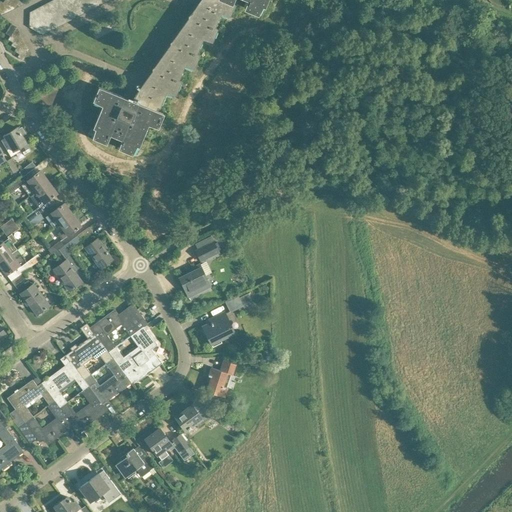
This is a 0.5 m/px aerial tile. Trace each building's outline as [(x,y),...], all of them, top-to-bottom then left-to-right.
[(8,0),(4,0),(2,3),(10,7),(10,8),(12,10),(15,5),(16,5),(8,0)] [(82,0),(76,3),(86,9),(88,11),(91,6),(92,6),(82,0)] [(92,0),(82,0),(92,6),(91,6),(94,8),(97,3),(98,3),(92,0)] [(198,0),(190,15),(189,18),(172,41),(171,44),(154,68),(153,70),(136,94),(133,101),(99,87),(94,97),(104,101),(94,126),(99,129),(95,138),(106,142),(109,133),(122,138),(119,147),(129,152),(133,142),(139,145),(148,123),(151,125),(153,121),(158,123),(162,113),(155,110),(157,106),(159,107),(167,88),(177,92),(181,81),(178,80),(186,62),(195,65),(199,55),(196,54),(204,35),(213,39),(217,28),(214,27),(222,9),(231,13),(236,0),(246,0),(244,6),(255,11),(258,2),(263,4),(264,0),(198,0)] [(0,1),(0,8),(4,11),(7,13),(10,8),(10,7),(2,3),(0,1)] [(76,3),(71,6),(80,12),(83,14),(86,9),(76,3)] [(71,6),(65,9),(74,15),(77,17),(80,12),(71,6)] [(71,20),(74,15),(65,9),(59,12),(68,18),(71,20)] [(68,18),(59,12),(53,15),(62,21),(65,23),(68,18)] [(53,15),(47,18),(56,24),(59,26),(62,21),(53,15)] [(53,29),(56,24),(47,18),(41,21),(51,27),(50,27),(53,29)] [(41,21),(35,24),(45,30),(47,32),(50,27),(51,27),(41,21)] [(16,27),(11,24),(5,33),(11,36),(11,37),(14,29),(14,30),(16,27)] [(35,24),(29,27),(42,35),(45,30),(35,24)] [(11,37),(11,36),(9,39),(14,42),(15,42),(18,35),(18,36),(20,33),(14,30),(14,29),(11,37)] [(15,42),(14,42),(13,45),(17,48),(18,48),(21,41),(23,38),(18,36),(18,35),(15,42)] [(18,48),(17,48),(16,51),(21,54),(24,47),(26,44),(21,41),(18,48)] [(21,54),(19,57),(23,60),(29,50),(24,47),(21,54)] [(5,137),(1,140),(11,156),(21,150),(24,155),(31,151),(22,136),(26,133),(22,126),(18,129),(17,127),(16,128),(17,129),(5,136),(4,135),(5,137)] [(13,173),(19,170),(12,158),(6,161),(13,173)] [(39,165),(36,160),(19,172),(22,177),(39,165)] [(18,188),(22,185),(30,196),(49,182),(40,171),(31,178),(27,173),(14,183),(18,188)] [(49,182),(30,196),(38,207),(57,193),(49,182)] [(45,217),(50,223),(54,228),(59,224),(72,214),(64,203),(45,217)] [(36,208),(25,217),(29,222),(40,214),(36,208)] [(40,214),(29,222),(32,227),(44,218),(40,214)] [(72,214),(59,224),(63,230),(58,234),(62,239),(81,226),(72,214)] [(0,227),(4,232),(15,224),(11,219),(0,227)] [(0,244),(0,262),(17,250),(13,243),(16,240),(11,234),(18,228),(15,224),(4,232),(7,237),(8,238),(0,244)] [(89,227),(81,233),(77,235),(81,240),(92,232),(89,227)] [(97,239),(89,245),(85,248),(100,268),(112,259),(102,246),(103,246),(97,239)] [(60,241),(48,250),(51,254),(53,253),(64,246),(60,241)] [(215,243),(214,242),(196,251),(201,261),(219,252),(218,250),(215,243)] [(64,246),(53,253),(57,257),(62,254),(66,260),(53,270),(69,291),(82,281),(74,271),(73,271),(71,268),(72,267),(67,260),(73,256),(67,247),(65,245),(64,246)] [(17,250),(0,262),(0,266),(6,275),(25,261),(17,250)] [(26,262),(30,267),(41,259),(38,254),(26,262)] [(210,286),(204,273),(199,264),(191,268),(193,271),(179,278),(187,293),(195,289),(197,293),(210,286)] [(22,273),(19,275),(11,281),(15,286),(26,278),(22,273)] [(33,284),(28,288),(20,294),(26,301),(37,315),(49,305),(33,284)] [(248,293),(239,297),(238,295),(225,301),(230,312),(242,306),(243,308),(253,303),(248,293)] [(114,310),(91,327),(108,351),(113,348),(115,346),(105,332),(114,326),(115,328),(121,323),(130,335),(144,325),(147,323),(133,304),(118,315),(114,310)] [(234,333),(224,312),(214,317),(216,320),(203,326),(210,341),(218,337),(219,340),(234,333)] [(147,329),(144,325),(130,335),(141,351),(134,356),(130,351),(123,356),(115,346),(113,348),(108,351),(113,358),(130,382),(134,379),(136,381),(146,374),(145,372),(150,368),(145,361),(155,354),(151,349),(158,344),(147,329)] [(97,351),(106,363),(113,358),(108,351),(91,327),(90,328),(96,335),(91,339),(90,338),(66,356),(71,362),(83,379),(90,374),(81,360),(90,353),(91,355),(97,351)] [(90,374),(83,379),(88,386),(102,403),(107,400),(131,382),(130,382),(113,358),(106,363),(116,377),(106,384),(105,382),(99,387),(90,374)] [(42,383),(55,401),(59,407),(66,402),(56,388),(65,382),(67,383),(74,378),(83,390),(88,386),(83,379),(71,362),(66,366),(66,365),(42,383)] [(205,393),(213,395),(213,393),(224,397),(227,388),(226,387),(231,374),(232,375),(236,364),(230,362),(229,367),(222,365),(220,370),(211,367),(209,374),(208,376),(211,376),(205,393)] [(25,422),(32,417),(22,403),(32,396),(33,398),(40,393),(49,405),(55,401),(42,383),(41,384),(43,386),(38,389),(32,381),(8,398),(21,416),(14,420),(19,427),(25,422)] [(66,402),(59,407),(72,424),(77,421),(82,428),(107,410),(102,403),(88,386),(83,390),(91,405),(82,411),(81,410),(75,414),(66,402)] [(41,429),(32,417),(25,422),(19,427),(25,435),(31,430),(40,441),(45,437),(49,443),(70,427),(69,426),(72,424),(59,407),(55,401),(49,405),(48,406),(58,420),(49,426),(47,424),(41,429)] [(175,417),(181,425),(186,431),(196,423),(199,428),(205,424),(204,422),(212,416),(218,421),(223,415),(212,407),(208,412),(203,408),(197,413),(191,405),(175,417)] [(0,431),(5,428),(10,423),(0,409),(0,431)] [(23,452),(5,428),(0,431),(0,436),(6,445),(0,449),(0,468),(1,468),(3,470),(12,464),(10,461),(23,452)] [(146,438),(145,437),(139,441),(146,450),(150,447),(153,451),(154,453),(155,453),(157,455),(161,460),(169,455),(165,449),(168,447),(171,450),(174,448),(184,461),(195,453),(180,434),(172,441),(173,443),(172,444),(160,428),(146,438)] [(115,465),(121,473),(125,478),(127,476),(128,478),(136,472),(134,471),(136,469),(142,477),(150,471),(149,470),(154,467),(146,456),(141,459),(133,448),(125,454),(127,456),(115,465)] [(91,464),(96,472),(104,466),(99,458),(91,464)] [(103,470),(80,487),(91,501),(104,492),(110,500),(120,493),(103,470)] [(67,497),(54,506),(58,511),(91,511),(86,505),(80,509),(75,501),(72,503),(67,497)]
